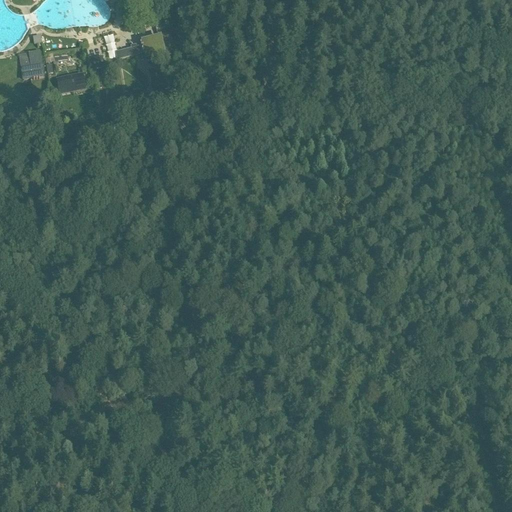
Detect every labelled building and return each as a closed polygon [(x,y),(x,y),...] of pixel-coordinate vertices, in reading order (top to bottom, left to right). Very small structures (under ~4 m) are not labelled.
[(146,48),(142,49),(144,56),(146,55),(148,63),(175,55),(162,9),(161,9),(158,0),(150,0),(157,34),(159,33),(160,40),(145,44),(146,48)] [(41,37),(33,38),(34,46),(42,44),(41,37)] [(133,50),(118,54),(120,61),(135,57),(133,50)] [(29,53),(19,55),(23,82),(25,82),(25,86),(32,85),(31,81),(34,80),(40,79),(44,79),(42,67),(43,67),(41,52),(29,54),(29,53)] [(103,57),(91,60),(94,71),(105,68),(103,57)] [(57,80),(60,95),(85,90),(82,76),(57,80)]
